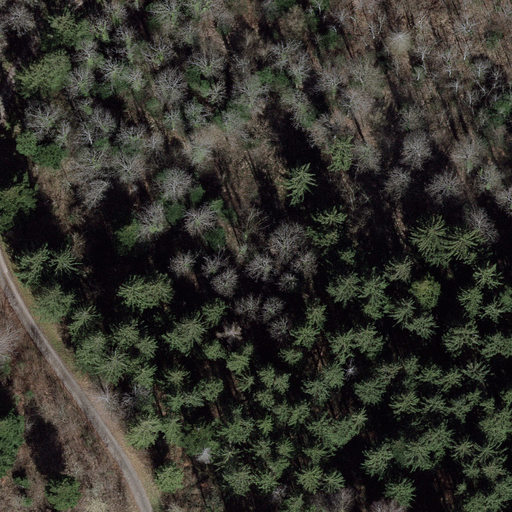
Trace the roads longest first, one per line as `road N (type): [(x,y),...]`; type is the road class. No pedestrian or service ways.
road 1 (track): [(142,511),(0,269)]
road 2 (track): [(0,105),(63,17),(95,0)]
